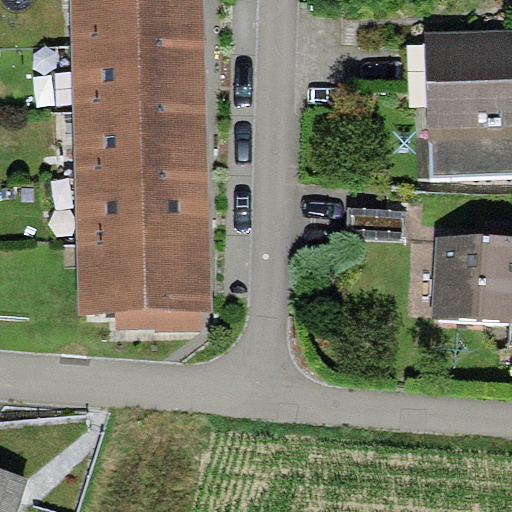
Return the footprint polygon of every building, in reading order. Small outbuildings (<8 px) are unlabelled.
[(76,0),(77,41),(202,40),(201,0),(76,0)] [(511,38),(436,40),(438,181),(511,179),(511,38)] [(79,111),(204,108),(202,40),(77,41),(79,111)] [(81,179),(206,175),(204,108),(79,111),(81,179)] [(82,248),(208,245),(206,175),(81,179),(82,248)] [(499,242),(442,241),(439,323),(511,324),(511,222),(500,222),(499,242)] [(84,314),(209,311),(208,245),(82,248),(84,314)] [(0,479),(0,511),(18,511),(26,487),(0,479)]
